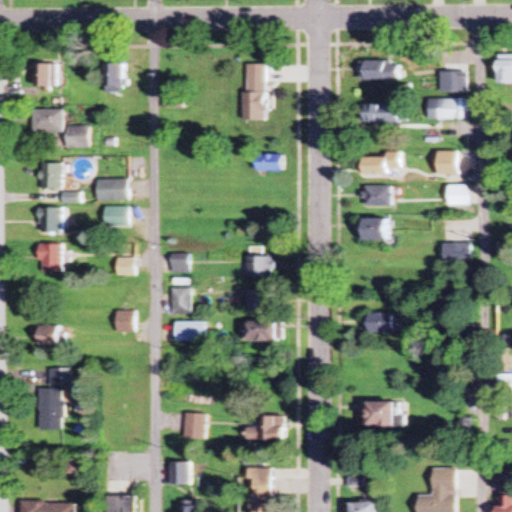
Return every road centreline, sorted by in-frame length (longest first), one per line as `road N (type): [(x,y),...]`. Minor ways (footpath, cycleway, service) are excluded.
road 1 (residential): [(511,18),(0,22)]
road 2 (residential): [(318,511),(315,0)]
